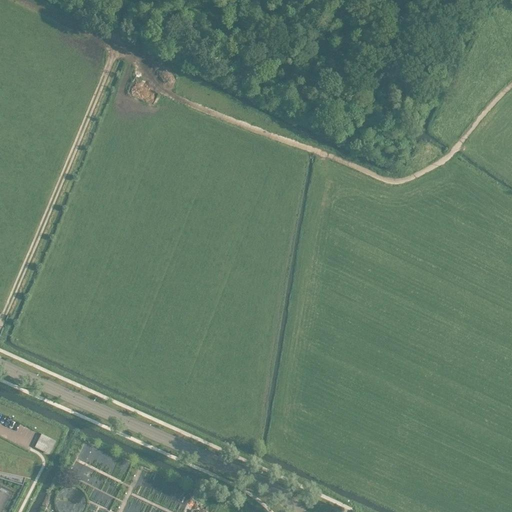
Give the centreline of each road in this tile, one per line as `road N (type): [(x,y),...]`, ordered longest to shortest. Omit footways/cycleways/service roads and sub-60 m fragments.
road 1 (track): [(511,83),(444,159),(392,180),(151,83),(113,43)]
road 2 (track): [(0,329),(124,7)]
road 3 (tertiary): [(297,511),(262,481),(0,361)]
